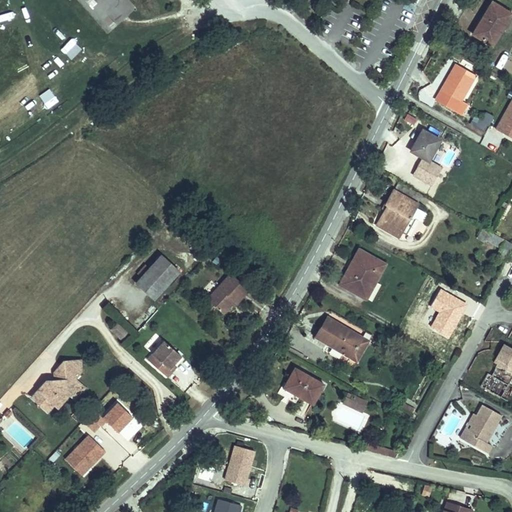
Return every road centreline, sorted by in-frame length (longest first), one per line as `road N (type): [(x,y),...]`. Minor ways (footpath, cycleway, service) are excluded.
road 1 (residential): [(207,413),(302,278),(442,0)]
road 2 (track): [(0,169),(195,14)]
road 3 (residential): [(406,468),(486,317),(509,299)]
road 4 (unknown): [(91,319),(175,444)]
road 5 (residential): [(105,511),(207,413)]
road 6 (residential): [(207,413),(342,451)]
road 7 (unknown): [(0,414),(91,319)]
